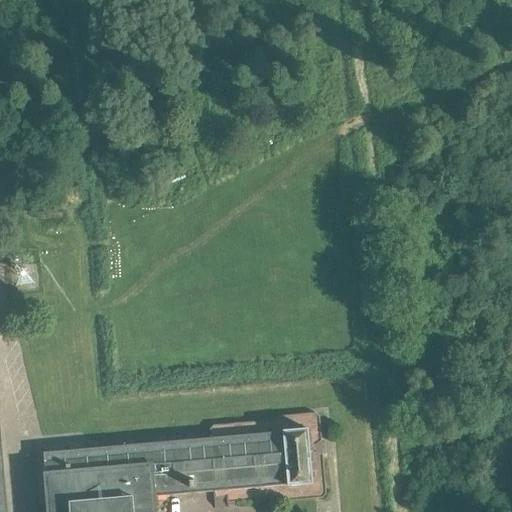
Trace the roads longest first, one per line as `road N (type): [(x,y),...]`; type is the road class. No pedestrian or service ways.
road 1 (track): [(405,511),(366,0)]
road 2 (track): [(511,60),(220,187),(111,292)]
road 3 (track): [(111,292),(115,377),(390,361)]
road 4 (track): [(91,0),(111,292)]
